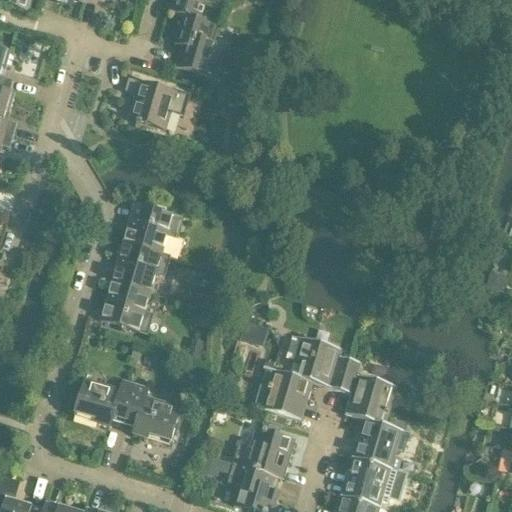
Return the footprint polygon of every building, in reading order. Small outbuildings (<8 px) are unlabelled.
[(37,0),(42,1),(41,0),(0,0),(0,7),(26,16),(30,0),(37,0)] [(84,0),(41,0),(42,1),(55,5),(57,0),(83,8),(84,0)] [(169,16),(180,19),(198,25),(203,8),(216,12),(219,0),(163,0),(173,3),(169,16)] [(219,31),(198,25),(180,19),(172,49),(181,52),(175,72),(214,83),(220,61),(211,59),(219,31)] [(0,93),(9,97),(9,96),(13,84),(0,80),(0,77),(2,72),(5,73),(11,55),(0,51),(0,93)] [(126,124),(162,135),(168,115),(181,119),(187,100),(126,82),(122,95),(133,99),(126,124)] [(15,97),(9,96),(9,97),(0,93),(0,135),(13,139),(17,126),(4,122),(6,115),(10,116),(15,97)] [(0,149),(9,152),(13,139),(0,135),(0,149)] [(133,210),(122,247),(160,259),(166,240),(173,242),(179,224),(133,210)] [(168,261),(160,259),(122,247),(111,287),(149,298),(155,278),(163,280),(168,261)] [(143,317),(149,298),(111,287),(100,325),(146,338),(151,319),(143,317)] [(265,347),(268,331),(248,327),(245,344),(265,347)] [(340,396),(349,365),(338,362),(340,354),(301,343),(294,367),(302,370),(298,382),(310,385),(311,388),(340,396)] [(305,407),(311,388),(310,385),(298,382),(272,374),(273,368),(264,365),(262,371),(265,372),(254,412),(295,423),(300,405),(305,407)] [(360,368),(349,365),(340,396),(356,401),(350,421),(362,425),(383,430),(384,429),(395,391),(356,380),(360,368)] [(124,424),(134,389),(122,385),(119,395),(84,385),(74,417),(96,423),(95,428),(109,432),(112,421),(124,424)] [(147,392),(134,389),(124,424),(136,428),(132,439),(146,443),(148,438),(170,444),(179,413),(144,402),(147,392)] [(401,434),(384,429),(383,430),(362,425),(357,442),(361,443),(355,463),(397,475),(401,462),(394,460),(401,434)] [(237,451),(232,469),(277,483),(282,484),(293,445),(271,439),(274,429),(263,426),(261,436),(254,434),(248,454),(237,451)] [(216,477),(219,465),(202,460),(199,472),(216,477)] [(397,475),(355,463),(351,461),(345,480),(350,482),(344,502),(378,511),(386,511),(389,502),(396,504),(400,502),(407,479),(397,475)] [(272,501),(277,483),(232,469),(226,488),(237,491),(232,510),(239,511),(273,511),(276,503),(272,501)] [(378,511),(344,502),(340,500),(336,511),(378,511)]
